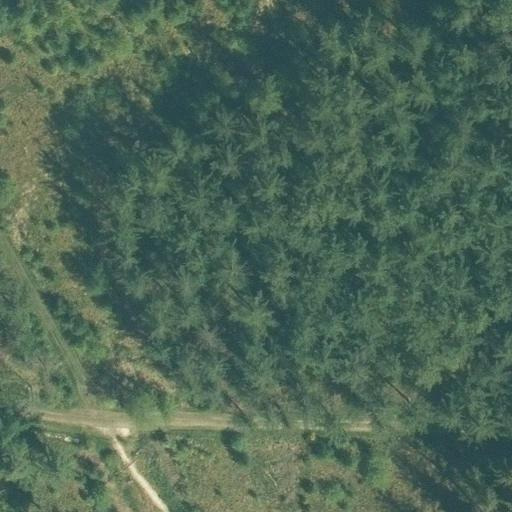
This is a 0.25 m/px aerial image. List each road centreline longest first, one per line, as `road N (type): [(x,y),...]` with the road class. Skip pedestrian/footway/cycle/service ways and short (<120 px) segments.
road 1 (track): [(0,240),(106,425),(322,420),(511,427)]
road 2 (track): [(156,511),(106,425),(0,404)]
